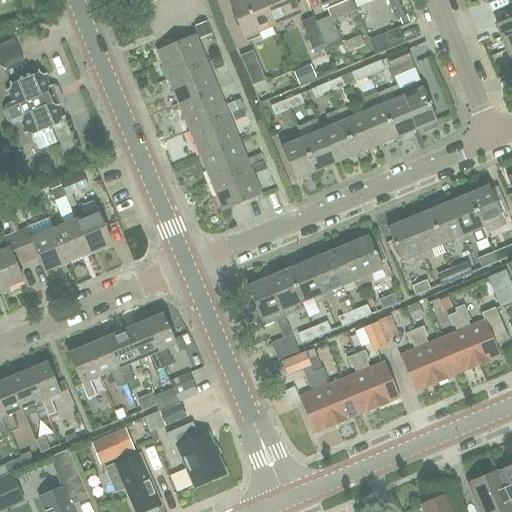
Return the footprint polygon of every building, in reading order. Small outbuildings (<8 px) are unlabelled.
[(272,25),(261,0),(240,0),(231,4),(248,42),(260,37),(258,31),(272,25)] [(293,0),(261,0),(272,25),(300,13),(293,0)] [(318,0),(323,10),(327,9),(339,4),(347,0),(318,0)] [(387,0),(395,18),(404,14),(397,0),(387,0)] [(511,10),(504,13),(504,23),(497,26),(506,50),(511,47),(511,10)] [(316,22),(316,21),(313,16),(300,21),(312,49),(313,54),(327,48),(325,44),(321,35),(316,22)] [(316,21),(316,22),(321,35),(325,44),(327,48),(327,49),(335,46),(341,44),(335,30),(329,16),(323,19),(316,21)] [(206,21),(194,25),(200,39),(212,35),(206,21)] [(405,43),(399,28),(369,40),(376,56),(405,43)] [(23,61),(14,38),(11,40),(8,32),(0,35),(0,66),(5,69),(23,61)] [(168,78),(207,62),(196,35),(157,51),(168,78)] [(390,67),(395,65),(410,59),(407,49),(386,58),(390,67)] [(270,89),(266,80),(253,50),(240,55),(256,95),(270,89)] [(312,78),(326,71),(317,54),(304,61),(312,78)] [(214,68),(224,64),(221,56),(211,60),(214,68)] [(380,60),(366,66),(370,75),(384,69),(380,60)] [(207,62),(168,78),(179,104),(217,88),(207,62)] [(370,75),(366,66),(351,73),(355,82),(370,75)] [(306,81),(300,68),(292,72),(297,84),(306,81)] [(39,73),(38,70),(9,83),(10,85),(8,89),(5,90),(11,102),(5,105),(2,112),(6,121),(14,124),(19,122),(24,134),(27,132),(31,134),(32,137),(61,125),(60,122),(62,118),(64,117),(59,104),(57,105),(52,103),(48,92),(49,88),(53,87),(47,73),(44,75),(39,73)] [(419,81),(422,87),(410,92),(408,86),(400,90),(416,129),(423,126),(425,131),(437,126),(435,121),(437,120),(426,94),(439,88),(433,75),(419,81)] [(326,83),(330,92),(344,86),(340,77),(326,83)] [(330,92),(326,83),(311,89),(315,99),(330,92)] [(190,130),(228,115),(225,107),(217,88),(179,104),(190,130)] [(416,129),(400,90),(390,93),(392,99),(382,104),(396,138),(416,129)] [(300,94),(285,100),(289,109),(304,103),(300,94)] [(227,104),(231,113),(235,111),(243,108),(240,99),(227,104)] [(289,109),(285,100),(270,106),(274,115),(289,109)] [(367,103),(359,106),(376,146),(396,138),(382,104),(370,108),(367,103)] [(352,116),(341,120),(356,155),(376,146),(359,106),(350,111),(352,116)] [(243,108),(235,111),(232,113),(235,121),(247,116),(243,108)] [(239,141),(228,115),(190,130),(200,157),(239,141)] [(356,155),(341,120),(330,125),(327,119),(319,123),(336,163),(356,155)] [(310,127),(312,132),(301,137),(315,171),(336,163),(319,123),(310,127)] [(315,171),(301,137),(290,142),(287,136),(278,140),(280,146),(295,180),(315,171)] [(239,141),(200,157),(211,183),(250,167),(239,141)] [(263,159),(261,153),(248,158),(250,164),(262,160),(263,159)] [(262,162),(252,166),(255,174),(265,170),(262,162)] [(261,194),(250,167),(211,183),(222,210),(261,194)] [(71,176),(60,180),(63,188),(67,196),(89,187),(83,171),(71,176)] [(63,188),(60,180),(59,179),(48,184),(55,201),(67,196),(63,188)] [(489,185),(469,194),(481,227),(492,223),(495,230),(506,226),(503,219),(490,188),(489,185)] [(497,186),(490,188),(503,219),(509,216),(497,186)] [(469,194),(448,202),(465,242),(473,239),(471,232),(481,227),(469,194)] [(94,200),(81,205),(85,216),(76,220),(83,237),(90,254),(112,244),(94,200)] [(448,202),(428,210),(442,244),(453,239),(455,246),(465,242),(448,202)] [(442,244),(428,210),(408,219),(425,259),(434,255),(431,248),(442,244)] [(425,259),(408,219),(387,227),(401,260),(412,256),(415,263),(425,259)] [(15,220),(11,221),(28,263),(40,259),(46,272),(67,263),(53,230),(33,238),(28,226),(20,230),(15,220)] [(83,237),(76,220),(53,230),(67,263),(90,254),(83,237)] [(9,249),(0,252),(0,286),(2,291),(24,282),(17,267),(28,263),(11,221),(7,223),(12,233),(4,236),(9,249)] [(386,260),(379,242),(373,244),(369,235),(348,244),(365,284),(374,280),(371,273),(383,268),(380,262),(386,260)] [(365,284),(348,244),(328,252),(342,285),(353,280),(356,287),(365,284)] [(507,246),(492,252),(496,262),(511,256),(507,246)] [(328,252),(308,261),(325,300),(334,296),(331,290),(342,285),(328,252)] [(496,262),(492,252),(478,258),(481,268),(496,262)] [(325,300),(308,261),(288,269),(302,302),(313,298),(316,304),(325,300)] [(467,263),(452,269),(456,278),(471,272),(467,263)] [(302,302),(288,269),(268,277),(284,316),(293,313),(290,307),(302,302)] [(456,278),(452,269),(437,275),(441,285),(456,278)] [(492,275),(504,304),(511,300),(511,281),(507,269),(492,275)] [(284,316),(268,277),(247,286),(256,307),(252,309),(259,326),(284,316)] [(415,295),(430,289),(426,280),(411,286),(415,295)] [(382,309),(397,303),(393,294),(378,300),(382,309)] [(439,301),(444,314),(453,310),(448,297),(439,301)] [(412,321),(422,316),(417,303),(406,307),(412,321)] [(352,311),(356,320),(371,314),(367,304),(352,311)] [(464,305),(454,309),(478,366),(489,362),(489,361),(500,356),(494,342),(507,336),(495,307),(481,313),(484,321),(470,326),(468,320),(470,319),(464,305)] [(457,332),(442,338),(457,374),(468,369),(468,371),(478,366),(454,309),(456,312),(447,316),(452,327),(454,326),(457,332)] [(356,320),(352,311),(338,317),(341,326),(356,320)] [(164,313),(152,318),(150,312),(142,315),(163,368),(172,364),(166,349),(176,345),(177,344),(174,339),(164,313)] [(133,319),(136,325),(125,329),(138,360),(148,356),(155,371),(163,368),(142,315),(133,319)] [(377,321),(385,339),(398,334),(390,315),(377,321)] [(331,331),(327,321),(312,327),(316,337),(331,331)] [(364,327),(374,351),(387,346),(377,322),(364,327)] [(457,374),(442,338),(428,344),(425,338),(428,337),(423,326),(414,330),(437,384),(447,379),(447,378),(457,374)] [(138,360),(125,329),(114,333),(112,327),(103,331),(125,383),(135,380),(129,364),(138,360)] [(316,337),(312,327),(297,333),(301,343),(316,337)] [(437,384),(414,330),(405,334),(410,345),(412,344),(415,349),(400,356),(415,392),(426,387),(426,388),(437,384)] [(98,340),(87,345),(100,376),(111,372),(117,387),(126,384),(125,383),(103,331),(95,334),(98,340)] [(271,343),(278,360),(298,351),(291,335),(271,343)] [(176,345),(179,352),(186,349),(181,336),(174,339),(177,344),(176,345)] [(100,376),(87,345),(76,349),(74,343),(65,347),(67,353),(66,353),(80,385),(81,384),(87,399),(97,395),(90,380),(100,376)] [(356,416),(341,380),(327,386),(325,380),(327,379),(323,368),(315,349),(306,352),(336,426),(347,421),(346,420),(356,416)] [(365,350),(355,354),(378,408),(389,404),(388,402),(399,398),(385,362),(369,368),(367,362),(370,361),(365,350)] [(306,352),(282,363),(287,375),(302,369),(305,375),(309,386),(312,385),(314,391),(299,397),(294,386),(283,390),(291,406),(301,402),(314,433),(325,429),(326,430),(336,426),(306,352)] [(356,374),(341,380),(356,416),(367,411),(368,412),(378,408),(355,354),(347,358),(351,369),(354,368),(356,374)] [(34,359),(25,363),(50,424),(59,420),(50,397),(68,389),(64,380),(57,383),(47,361),(37,365),(34,359)] [(19,373),(9,377),(22,409),(25,417),(36,412),(42,427),(50,424),(25,363),(17,366),(19,373)] [(194,387),(189,374),(169,382),(175,395),(183,392),(194,387)] [(0,410),(9,433),(19,429),(12,413),(22,409),(9,377),(0,380),(0,410)] [(142,411),(156,405),(153,397),(152,394),(137,400),(142,411)] [(143,418),(152,440),(157,438),(154,431),(166,426),(186,417),(180,403),(143,418)] [(122,408),(115,412),(119,421),(126,417),(122,408)] [(9,433),(0,410),(0,433),(1,436),(9,433)] [(78,413),(76,414),(73,417),(77,425),(74,433),(66,436),(65,440),(66,442),(87,434),(78,413)] [(175,459),(181,456),(195,487),(224,474),(206,433),(199,436),(193,422),(165,434),(175,459)] [(125,427),(91,442),(101,465),(135,450),(125,427)] [(50,449),(45,437),(36,441),(41,453),(50,449)] [(89,497),(69,449),(49,457),(61,486),(62,485),(71,505),(89,497)] [(29,453),(19,457),(23,466),(33,463),(29,453)] [(143,511),(161,505),(139,454),(105,468),(115,492),(125,488),(135,511),(143,511)] [(0,476),(10,473),(5,463),(0,465),(0,476)] [(0,511),(26,501),(23,495),(40,488),(29,466),(13,473),(13,471),(10,473),(0,476),(0,511)] [(511,469),(499,475),(511,507),(511,469)] [(511,511),(511,507),(499,475),(498,473),(470,485),(481,511),(508,511),(511,511)] [(37,496),(44,511),(43,511),(73,511),(71,505),(62,485),(61,486),(37,496)] [(452,511),(445,495),(420,505),(423,511),(452,511)]
